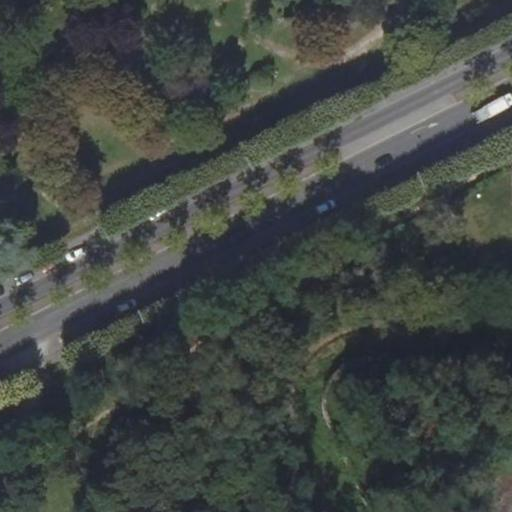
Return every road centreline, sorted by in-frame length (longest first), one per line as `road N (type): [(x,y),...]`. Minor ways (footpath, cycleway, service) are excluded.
road 1 (secondary): [(511,55),(0,309)]
road 2 (secondary): [(0,349),(511,102)]
